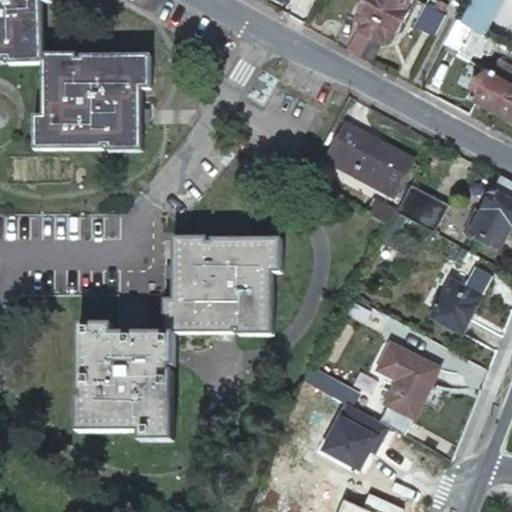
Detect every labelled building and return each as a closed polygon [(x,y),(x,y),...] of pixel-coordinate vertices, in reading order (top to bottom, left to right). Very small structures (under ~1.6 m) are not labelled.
[(0,0),(0,60),(3,60),(4,66),(36,66),(37,125),(28,124),(28,155),(98,156),(98,151),(105,152),(105,157),(138,157),(136,90),(145,91),(144,56),(74,56),(73,61),(67,61),(66,56),(36,56),(35,3),(39,3),(39,0),(0,0)] [(389,0),(364,0),(358,12),(359,14),(355,21),(362,24),(348,50),(360,56),(387,6),(389,0)] [(407,10),(412,0),(389,0),(387,6),(360,56),(372,64),(386,37),(393,41),(398,31),(401,32),(411,12),(407,10)] [(473,0),(462,20),(484,32),(501,0),(473,0)] [(422,31),(434,38),(446,15),(433,8),(422,31)] [(462,20),(460,19),(446,43),(463,51),(460,57),(470,63),(479,48),(487,52),(495,38),(484,32),(462,20)] [(511,68),(499,61),(490,78),(486,75),(472,101),(511,122),(511,68)] [(345,122),(325,160),(395,196),(415,158),(345,122)] [(511,184),(499,177),(480,212),(475,210),(470,217),(475,220),(468,232),(499,248),(511,223),(511,184)] [(408,190),(395,212),(431,232),(444,209),(408,190)] [(366,214),(389,220),(395,198),(372,192),(366,214)] [(159,216),(127,217),(0,217),(0,302),(161,301),(161,216),(159,216)] [(167,301),(167,337),(129,337),(129,330),(94,330),(92,400),(97,400),(97,406),(91,406),(90,441),(149,440),(149,449),(185,450),(184,377),(177,377),(177,370),(184,371),(184,336),(237,336),(237,328),(245,329),(245,335),(278,335),(277,269),(285,269),(284,234),(214,236),(214,239),(207,239),(207,232),(178,232),(180,300),(167,301)] [(450,282),(430,320),(459,336),(490,281),(473,271),(462,288),(450,282)] [(386,399),(388,400),(414,415),(416,416),(443,367),(413,351),(386,399)] [(414,415),(388,400),(385,407),(410,422),(414,415)] [(313,418),(298,460),(340,476),(356,434),(313,418)]
